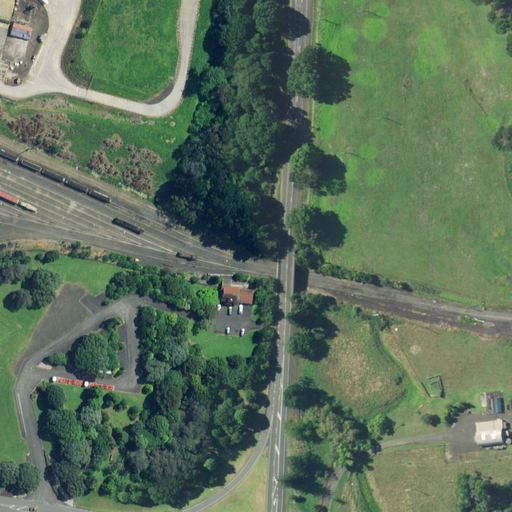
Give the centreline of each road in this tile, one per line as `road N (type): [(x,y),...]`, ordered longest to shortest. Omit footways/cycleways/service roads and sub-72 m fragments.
road 1 (tertiary): [(282,386),(300,0)]
road 2 (track): [(195,0),(183,79),(169,102),(142,104),(39,72),(61,0)]
road 3 (track): [(324,511),(335,474),(351,457),(461,434)]
road 4 (tertiary): [(184,511),(252,459),(282,386)]
road 5 (tertiary): [(273,511),(282,386)]
